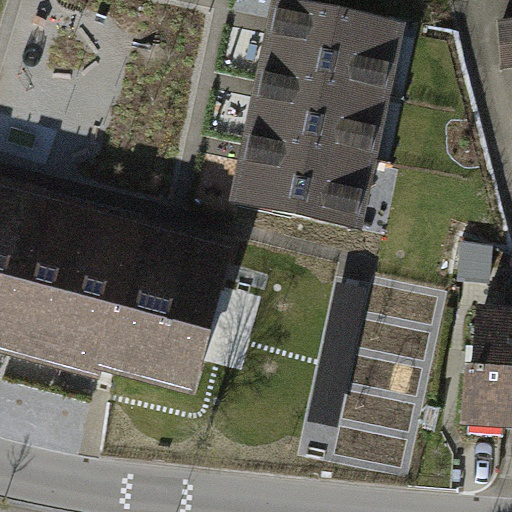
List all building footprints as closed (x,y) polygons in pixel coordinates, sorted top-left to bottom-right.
[(403,32),(279,6),(237,206),(361,231),(403,32)] [(511,19),(498,25),(501,69),(511,68),(511,19)] [(0,328),(16,333),(48,212),(0,200),(0,328)] [(16,333),(66,346),(98,225),(48,212),(16,333)] [(66,346),(105,356),(130,258),(136,235),(98,225),(66,346)] [(222,282),(130,258),(105,356),(101,368),(193,392),(222,282)] [(511,312),(481,311),(473,434),(511,436),(511,312)]
